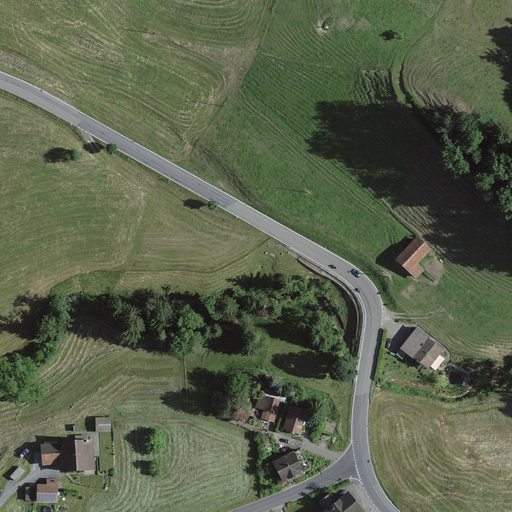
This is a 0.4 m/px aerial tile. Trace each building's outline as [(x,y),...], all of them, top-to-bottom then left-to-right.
[(417,238),(396,260),(416,279),(425,270),(418,264),(431,251),(417,238)] [(418,328),(401,350),(429,370),(445,348),(418,328)] [(281,403),(260,396),(256,409),(263,412),(260,419),(274,423),(281,403)] [(307,413),(290,407),(283,431),(300,436),(307,413)] [(96,430),(111,430),(111,415),(97,415),(96,430)] [(92,444),(42,449),(45,468),(57,467),(59,478),(95,474),(92,444)] [(302,450),(273,464),(283,485),(305,474),(304,472),(311,468),(302,450)] [(47,489),(36,489),(36,508),(58,508),(58,483),(47,483),(47,489)] [(326,511),(325,511),(364,511),(349,493),(337,503),(329,495),(319,503),(326,511)]
